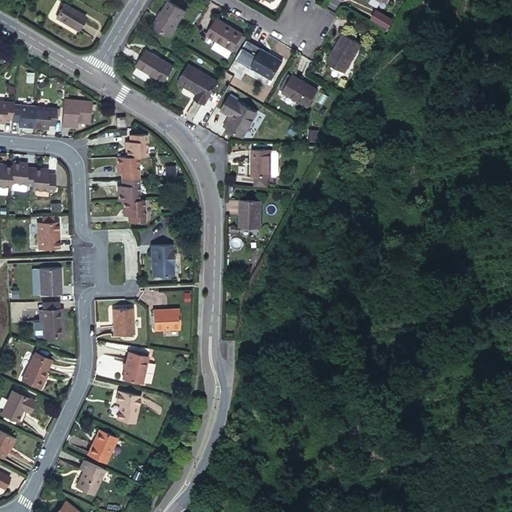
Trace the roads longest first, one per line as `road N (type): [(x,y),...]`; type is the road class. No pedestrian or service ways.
road 1 (unclassified): [(164,511),(202,453),(218,395),(210,363),(212,209),(188,145),(162,116),(89,74)]
road 2 (residential): [(0,141),(67,146),(79,164),(82,225),(100,256),(100,288),(84,303),(81,378),(15,511)]
